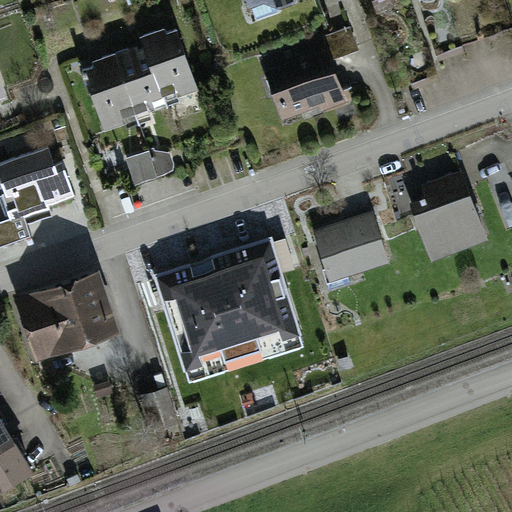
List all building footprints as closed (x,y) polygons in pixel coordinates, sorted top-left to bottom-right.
[(247,0),(252,12),(285,0),(247,0)] [(169,98),(203,86),(179,23),(146,36),(149,43),(169,98)] [(171,104),(169,98),(149,43),(118,55),(140,115),(171,104)] [(270,71),(288,119),(353,95),(335,47),(270,71)] [(109,127),(140,115),(118,55),(87,66),(109,127)] [(20,214),(78,195),(61,145),(4,164),(20,214)] [(128,163),(136,187),(178,174),(170,150),(128,163)] [(438,261),(492,240),(465,169),(411,189),(438,261)] [(337,278),(393,259),(377,210),(321,229),(337,278)] [(230,326),(302,301),(284,248),(212,273),(230,326)] [(83,342),(124,328),(103,268),(63,282),(83,342)] [(42,356),(83,342),(63,282),(22,296),(42,356)] [(170,391),(145,398),(155,434),(181,427),(170,391)] [(0,440),(15,431),(0,407),(0,440)] [(0,488),(37,465),(15,431),(0,440),(0,488)]
